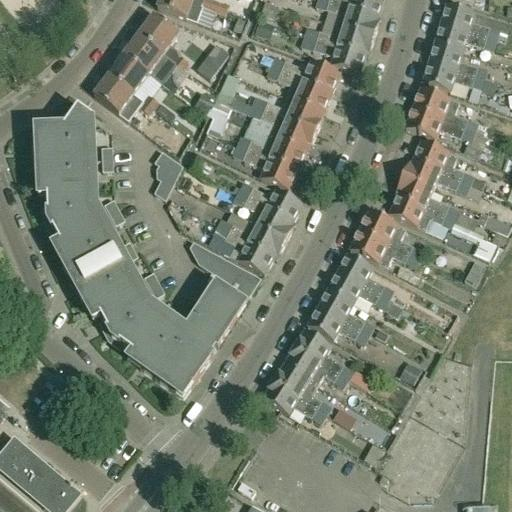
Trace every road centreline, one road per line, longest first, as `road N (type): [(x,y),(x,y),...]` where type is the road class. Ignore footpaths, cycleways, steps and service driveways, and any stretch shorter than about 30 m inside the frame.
road 1 (unclassified): [(179,462),(331,220),(411,0)]
road 2 (residential): [(179,462),(33,331)]
road 3 (residential): [(0,130),(100,44),(127,0)]
road 4 (residential): [(33,331),(35,291),(0,207)]
